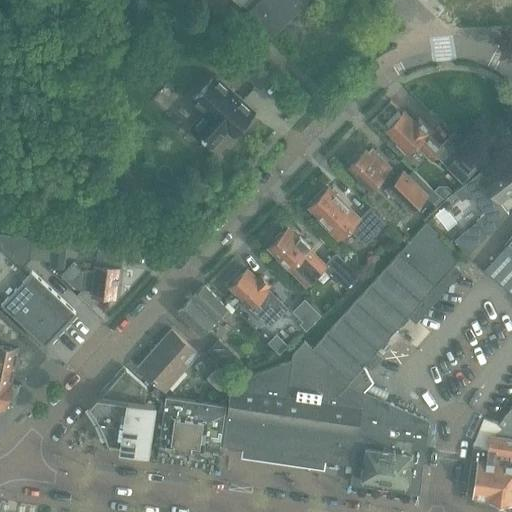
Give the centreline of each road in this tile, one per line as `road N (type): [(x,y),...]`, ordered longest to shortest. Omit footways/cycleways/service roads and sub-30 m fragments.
road 1 (unclassified): [(5,471),(384,67),(443,46),(480,47),(511,66)]
road 2 (unclassified): [(5,471),(290,511)]
road 3 (track): [(0,177),(82,195),(177,231),(203,253)]
